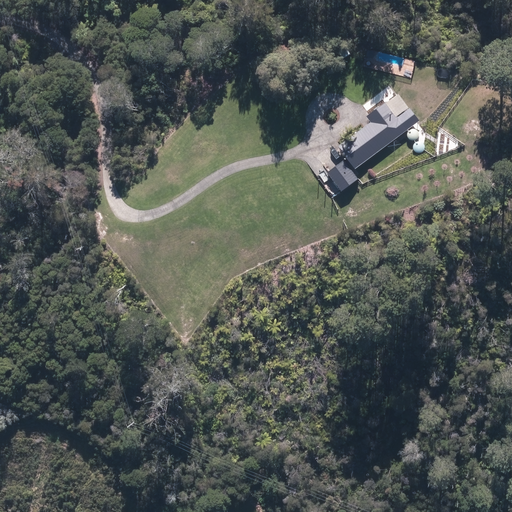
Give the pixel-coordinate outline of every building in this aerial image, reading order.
[(353,168),(406,128),(389,105),(385,100),(365,115),(369,120),(336,145),(353,168)] [(410,156),(405,148),(396,153),(401,161),(410,156)] [(342,159),(325,172),(340,191),(356,178),(342,159)] [(446,161),(436,164),(442,184),(452,181),(446,161)] [(290,182),(276,180),(275,195),(289,196),(290,182)]
